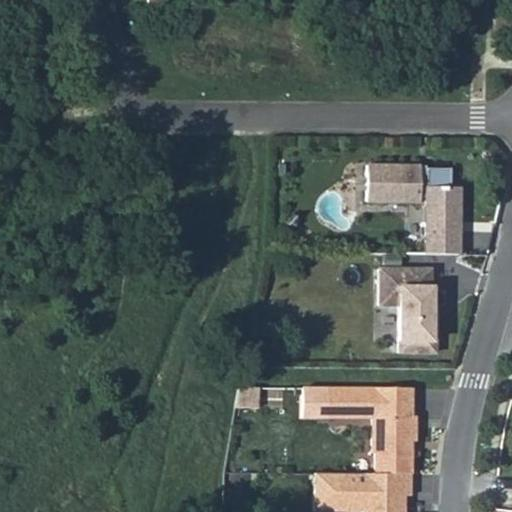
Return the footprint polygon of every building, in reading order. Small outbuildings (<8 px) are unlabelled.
[(424,167),(364,167),(364,203),(417,204),(417,199),(424,199),(424,204),(423,256),(456,256),(457,189),(448,188),(448,170),(430,170),(430,175),(424,175),(424,170),(424,167)] [(427,288),(428,271),(378,270),(377,306),(397,307),(396,353),(432,354),(433,322),(429,322),(429,313),(430,288),(427,288)] [(302,419),(323,419),(324,390),(302,390),(302,419)] [(409,475),(409,451),(409,441),(413,441),(413,418),(409,418),(409,390),(324,390),(323,419),(369,419),(369,454),(372,454),(372,475),(409,475)] [(258,391),(238,391),(236,406),(258,406),(258,391)] [(408,497),(409,475),(372,475),(313,475),(312,511),(398,511),(399,497),(402,497),(408,497)]
